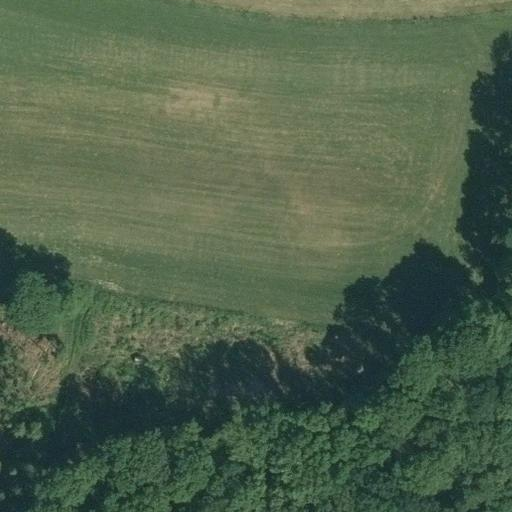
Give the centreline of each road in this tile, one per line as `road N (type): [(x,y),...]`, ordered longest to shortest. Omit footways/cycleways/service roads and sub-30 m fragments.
road 1 (track): [(511,310),(320,394),(57,465),(37,511)]
road 2 (track): [(463,0),(398,8),(284,0)]
